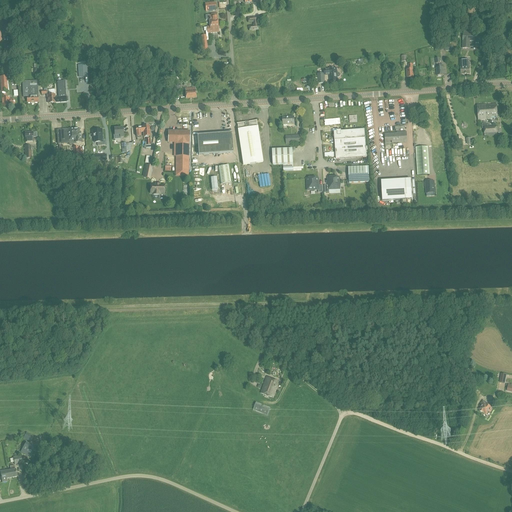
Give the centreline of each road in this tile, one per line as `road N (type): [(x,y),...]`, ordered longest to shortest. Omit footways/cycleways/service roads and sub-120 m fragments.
road 1 (track): [(511,295),(0,309)]
road 2 (secondary): [(234,104),(511,85)]
road 3 (unclassified): [(0,502),(140,476),(235,511)]
road 4 (secondary): [(0,120),(234,104)]
road 5 (unknown): [(408,92),(412,168),(390,175),(381,168),(377,94)]
road 6 (track): [(347,412),(511,471)]
road 7 (track): [(436,444),(450,356),(479,299)]
road 8 (track): [(347,412),(400,302)]
